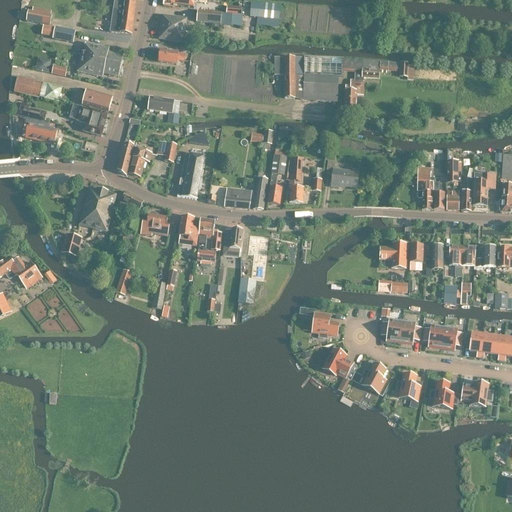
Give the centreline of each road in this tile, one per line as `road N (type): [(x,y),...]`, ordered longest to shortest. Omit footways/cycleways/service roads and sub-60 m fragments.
road 1 (tertiary): [(511,218),(241,214),(162,200),(106,168)]
road 2 (tertiary): [(106,168),(149,0)]
road 3 (unclassified): [(511,375),(381,354),(360,336)]
